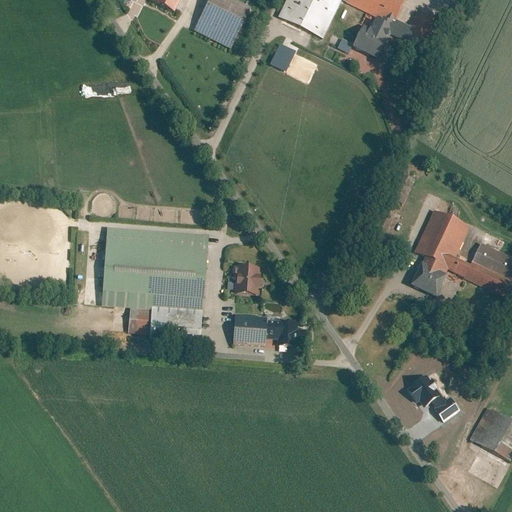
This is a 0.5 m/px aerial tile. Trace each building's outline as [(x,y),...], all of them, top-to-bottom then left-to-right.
[(147,0),(146,4),(170,15),(177,0),(147,0)] [(248,10),(226,0),(207,0),(191,33),(228,51),(248,10)] [(338,0),(285,0),(276,19),(319,40),(338,0)] [(404,0),(348,0),(347,2),(376,15),(394,24),(395,21),(404,0)] [(416,47),(429,19),(416,13),(410,28),(403,41),(416,47)] [(394,24),(376,15),(372,23),(370,22),(366,31),(359,28),(349,48),(376,61),(389,35),(394,24)] [(389,35),(403,41),(410,28),(395,21),(394,24),(389,35)] [(412,183),(398,176),(385,200),(398,206),(400,207),(412,183)] [(370,230),(382,236),(398,206),(385,200),(370,230)] [(467,228),(433,213),(413,257),(422,261),(444,271),(448,272),(452,262),(467,228)] [(206,236),(105,228),(99,291),(149,294),(148,308),(128,307),(126,333),(146,335),(145,342),(197,346),(206,236)] [(511,260),(478,245),(467,269),(507,287),(511,275),(511,260)] [(444,271),(422,261),(419,268),(417,267),(407,289),(434,301),(444,279),(441,278),(444,271)] [(467,269),(452,262),(448,272),(503,297),(507,287),(467,269)] [(258,269),(234,268),(232,297),(256,298),(258,269)] [(261,321),(231,319),(229,345),(260,347),(261,335),(261,324),(261,321)] [(295,326),(261,324),(261,335),(274,336),(274,348),(301,349),(301,335),(294,335),(295,326)] [(446,403),(426,378),(405,394),(420,412),(428,405),(444,425),(460,413),(450,400),(446,403)] [(511,460),(511,424),(488,410),(470,442),(510,465),(511,460)]
